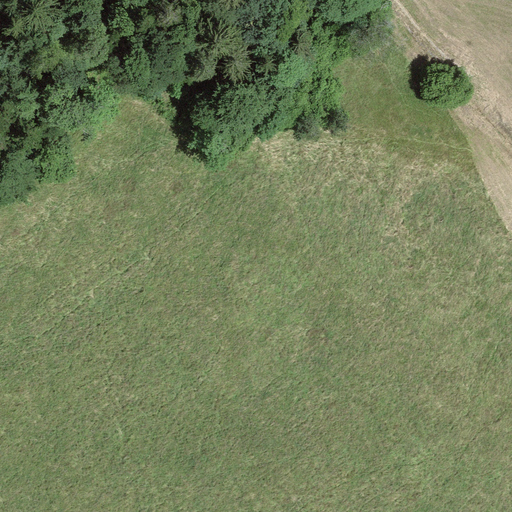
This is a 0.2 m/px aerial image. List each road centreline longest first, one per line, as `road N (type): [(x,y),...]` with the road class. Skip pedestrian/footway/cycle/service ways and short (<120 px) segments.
road 1 (track): [(0,195),(70,142),(95,111),(110,60)]
road 2 (track): [(408,0),(511,107)]
